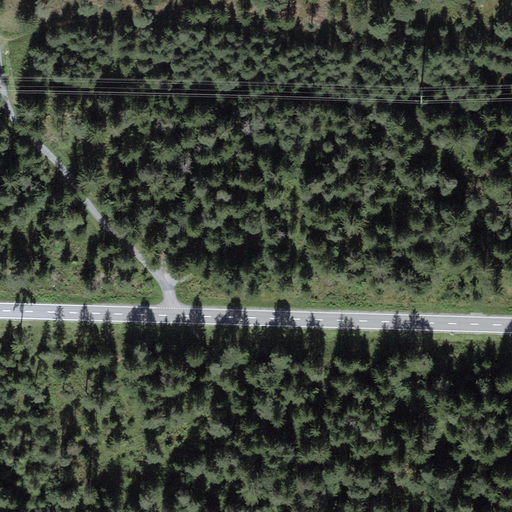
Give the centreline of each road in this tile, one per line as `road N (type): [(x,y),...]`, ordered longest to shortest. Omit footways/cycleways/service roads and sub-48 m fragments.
road 1 (tertiary): [(511,323),(0,309)]
road 2 (track): [(171,314),(166,288),(23,129),(0,77)]
